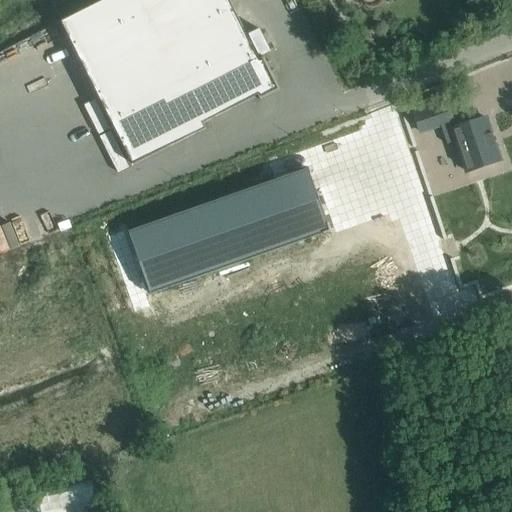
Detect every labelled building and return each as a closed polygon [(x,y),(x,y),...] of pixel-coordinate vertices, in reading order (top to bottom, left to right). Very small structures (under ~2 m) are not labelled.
[(105,0),(61,23),(133,166),(205,129),(202,124),(254,98),(259,95),(261,99),(278,90),(263,61),(259,63),(227,0),(105,0)] [(437,107),(414,115),(420,132),(440,125),(451,122),(452,121),(447,104),(445,99),(436,102),(437,107)] [(451,122),(440,125),(447,145),(456,141),(467,172),(500,161),(485,118),(476,121),(454,129),(451,122)] [(308,168),(128,231),(150,295),(331,232),(308,168)] [(99,511),(93,480),(0,501),(0,511),(99,511)]
